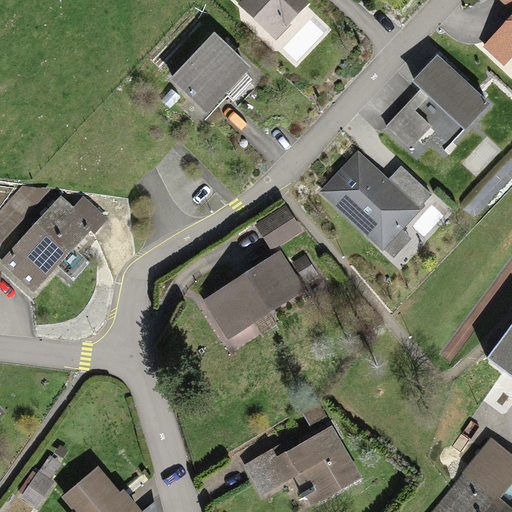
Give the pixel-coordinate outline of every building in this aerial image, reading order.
[(312,0),(230,0),(273,41),(312,0)] [(511,0),(504,0),(511,6),(511,16),(484,48),(504,66),(511,63),(511,0)] [(243,65),(206,31),(161,79),(198,113),(243,65)] [(432,54),(406,81),(456,129),(482,103),(432,54)] [(426,127),(403,104),(381,126),(404,149),(426,127)] [(414,208),(355,152),(317,191),(376,247),(414,208)] [(21,194),(0,218),(0,241),(32,204),(21,194)] [(62,205),(4,265),(30,290),(100,217),(88,206),(76,219),(62,205)] [(285,206),(256,226),(272,247),(300,228),(285,206)] [(281,251),(201,294),(221,331),(301,288),(281,251)] [(511,329),(492,356),(511,370),(511,329)] [(329,422),(244,469),(258,495),(290,477),(307,507),(359,478),(329,422)] [(511,455),(494,439),(463,475),(494,501),(511,480),(511,455)] [(98,469),(62,497),(73,511),(135,511),(118,489),(115,492),(98,469)] [(38,475),(23,495),(34,504),(49,483),(38,475)] [(463,475),(431,511),(507,511),(494,501),(463,475)]
